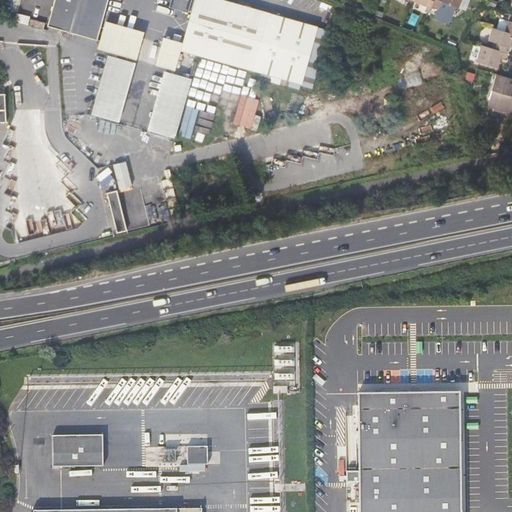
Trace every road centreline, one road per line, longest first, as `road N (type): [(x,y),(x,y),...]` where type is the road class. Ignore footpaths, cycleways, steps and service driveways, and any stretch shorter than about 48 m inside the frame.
road 1 (trunk): [(0,340),(511,237)]
road 2 (trunk): [(511,212),(0,309)]
